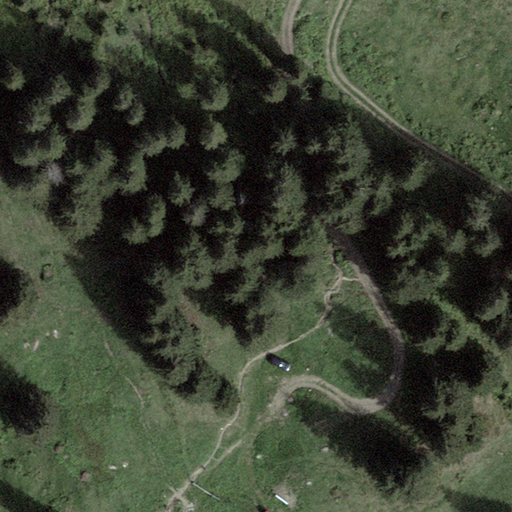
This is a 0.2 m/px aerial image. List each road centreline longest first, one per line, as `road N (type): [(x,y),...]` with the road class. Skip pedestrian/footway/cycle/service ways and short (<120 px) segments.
road 1 (track): [(320,181),(338,239),(400,349),(389,399),(358,403),(312,383),(273,386),(248,494)]
road 2 (track): [(347,0),(334,58),(346,89),(511,203)]
road 3 (track): [(296,0),(283,27),(320,181)]
